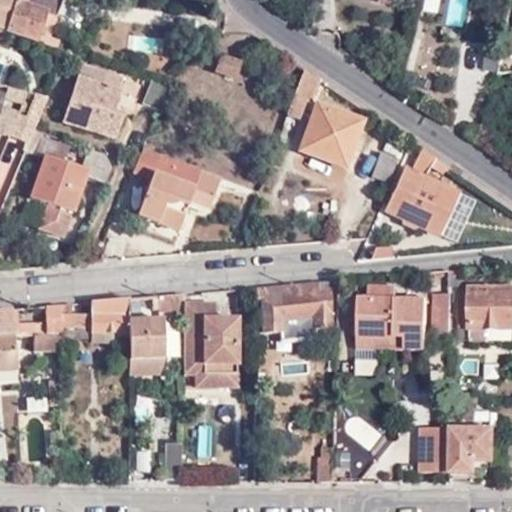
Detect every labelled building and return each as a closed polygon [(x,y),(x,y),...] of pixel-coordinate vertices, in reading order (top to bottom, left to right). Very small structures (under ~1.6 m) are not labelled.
[(0,0),(0,28),(6,31),(15,9),(18,0),(0,0)] [(18,0),(15,9),(6,31),(55,49),(58,42),(49,38),(63,0),(18,0)] [(448,0),(443,23),(462,27),(467,0),(448,0)] [(232,79),(238,61),(216,54),(210,71),(232,79)] [(301,69),(284,116),(295,120),(311,76),(301,69)] [(62,124),(112,142),(122,117),(111,113),(121,82),(104,75),(100,87),(78,79),(62,124)] [(166,89),(149,84),(140,106),(157,113),(166,89)] [(41,85),(27,122),(37,126),(51,89),(41,85)] [(5,96),(0,113),(0,119),(13,125),(17,115),(22,103),(5,96)] [(19,115),(15,125),(34,133),(37,126),(27,122),(32,107),(23,103),(19,115)] [(299,152),(342,167),(358,124),(315,108),(299,152)] [(45,158),(30,199),(50,207),(42,229),(63,237),(85,177),(105,184),(111,169),(103,158),(89,153),(88,153),(82,171),(64,164),(70,148),(42,138),(36,154),(45,158)] [(0,150),(0,155),(12,162),(20,147),(7,139),(0,150)] [(428,171),(433,159),(419,149),(409,171),(403,169),(384,211),(436,235),(458,185),(428,171)] [(141,151),(131,176),(151,183),(136,221),(175,236),(190,199),(193,192),(213,199),(220,180),(199,172),(197,179),(157,164),(160,157),(141,151)] [(370,179),(384,184),(394,159),(380,153),(370,179)] [(193,192),(190,199),(210,206),(213,199),(193,192)] [(318,283),(251,290),(251,301),(258,303),(257,327),(277,328),(277,334),(281,338),(306,338),(311,333),(312,329),(328,329),(329,293),(319,293),(318,283)] [(380,361),(380,350),(380,339),(406,340),(406,350),(426,351),(427,301),(397,301),(397,290),(370,289),(370,299),(359,299),(358,361),(380,361)] [(469,342),(489,342),(489,330),(511,330),(511,292),(459,292),(458,330),(469,330),(469,342)] [(449,336),(449,294),(434,294),(433,336),(449,336)] [(182,296),(157,299),(157,312),(182,312),(182,309),(182,296)] [(70,307),(61,308),(61,327),(91,327),(91,333),(128,333),(128,323),(128,302),(91,305),(91,317),(70,318),(70,307)] [(61,308),(45,310),(44,336),(61,335),(61,327),(61,308)] [(182,309),(182,312),(181,382),(194,383),(194,395),(234,395),(236,326),(215,326),(215,309),(182,309)] [(10,313),(0,313),(0,339),(13,339),(10,313)] [(165,324),(128,323),(128,333),(127,360),(165,361),(165,324)] [(44,336),(32,337),(32,354),(61,352),(61,335),(44,336)] [(13,339),(0,339),(0,385),(17,384),(13,339)] [(380,339),(380,350),(406,350),(406,340),(380,339)] [(50,406),(60,406),(60,382),(49,382),(50,406)] [(450,417),(451,429),(492,429),(492,418),(450,417)] [(444,427),(420,427),(419,471),(444,471),(444,427)] [(492,429),(451,429),(450,481),(471,480),(472,461),(492,462),(492,429)] [(180,473),(180,445),(166,444),(165,472),(180,473)] [(317,459),(317,483),(332,483),(333,447),(321,446),(320,459),(317,459)]
